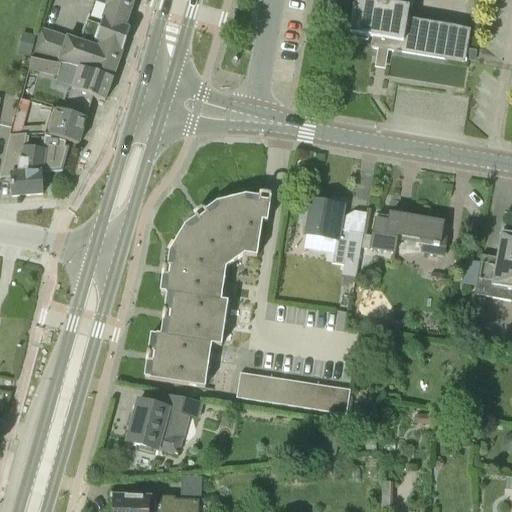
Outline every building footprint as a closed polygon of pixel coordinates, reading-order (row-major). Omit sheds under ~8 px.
[(30,56),(30,58),(58,63),(59,62),(112,81),(130,31),(125,29),(130,14),(134,0),(84,0),(93,3),(79,42),(38,28),(36,37),(30,56)] [(349,0),(355,1),(349,35),(372,38),(370,49),(378,50),(377,54),(386,56),(387,51),(464,64),(465,61),(473,63),(475,52),(466,50),(470,31),(406,21),(408,10),(412,10),(413,0),(349,0)] [(30,56),(36,37),(23,34),(17,52),(30,56)] [(73,81),(69,91),(92,98),(104,103),(112,81),(59,62),(58,63),(30,58),(25,71),(73,81)] [(467,83),(467,67),(444,66),(444,82),(467,83)] [(66,105),(64,113),(86,120),(91,103),(69,96),(66,105)] [(30,136),(29,127),(23,128),(28,108),(39,111),(40,105),(29,102),(19,100),(9,136),(26,136),(30,136)] [(52,109),(46,127),(44,137),(65,144),(66,142),(78,146),(86,120),(64,113),(52,109)] [(26,136),(9,136),(5,156),(0,176),(0,177),(10,177),(11,198),(43,196),(41,173),(61,172),(68,148),(64,147),(65,144),(44,137),(43,139),(40,139),(39,150),(24,148),(26,136)] [(245,197),(230,201),(244,256),(257,259),(262,223),(267,224),(271,197),(259,195),(258,205),(246,204),(245,197)] [(184,228),(176,240),(226,270),(244,256),(230,201),(216,204),(217,211),(208,217),(202,209),(193,216),(199,225),(190,231),(184,228)] [(331,265),(343,267),(357,269),(360,249),(363,236),(338,232),(342,208),(312,203),(306,237),(335,242),(331,265)] [(372,238),(363,236),(360,249),(393,255),(396,237),(419,241),(421,254),(443,258),(446,239),(440,239),(442,224),(409,219),(410,216),(397,214),(396,217),(389,215),(389,219),(376,217),(372,238)] [(474,296),(511,303),(511,302),(511,235),(500,234),(496,259),(481,257),(479,264),(475,288),(474,296)] [(160,295),(172,297),(227,305),(228,304),(221,303),(226,270),(176,240),(169,253),(175,257),(173,268),(163,266),(161,278),(168,279),(166,293),(161,293),(160,295)] [(475,288),(479,264),(464,262),(460,286),(475,288)] [(354,287),(356,278),(342,276),(341,285),(354,287)] [(168,323),(166,337),(221,346),(227,305),(172,297),(170,311),(163,310),(161,322),(168,323)] [(476,313),(473,326),(480,327),(482,314),(476,313)] [(221,346),(166,337),(151,335),(151,338),(156,339),(154,353),(147,352),(145,364),(152,365),(150,379),(145,378),(144,380),(205,389),(211,347),(221,348),(221,346)] [(350,392),(240,375),(236,400),(346,417),(350,392)] [(160,408),(138,402),(127,443),(140,447),(139,450),(152,453),(153,451),(156,451),(177,457),(182,440),(182,441),(188,419),(197,421),(202,404),(163,396),(160,408)] [(414,425),(431,426),(431,416),(415,415),(414,425)] [(321,446),(337,449),(340,431),(324,428),(321,446)] [(511,434),(511,435),(505,438),(502,446),(505,453),(511,454),(511,434)] [(375,451),(375,441),(363,440),(363,451),(375,451)] [(348,446),(349,453),(357,452),(357,445),(348,446)] [(389,484),(380,484),(380,509),(389,509),(389,484)] [(155,500),(112,498),(110,511),(198,511),(198,502),(174,501),(175,499),(160,499),(160,506),(155,505),(155,500)]
